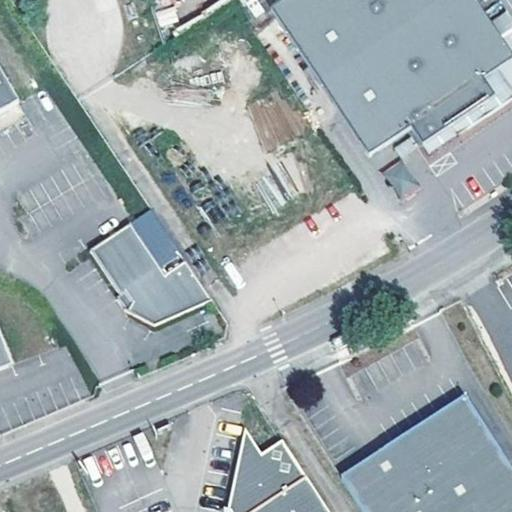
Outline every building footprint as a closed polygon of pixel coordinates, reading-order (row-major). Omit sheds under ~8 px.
[(320,84),(369,159),(412,130),(430,154),(440,148),(511,100),(511,53),(491,23),(476,0),(290,0),(272,12),(287,35),(320,84)] [(511,23),(506,14),(491,23),(511,53),(511,23)] [(267,47),(301,97),(320,84),(287,35),(267,47)] [(0,113),(22,101),(0,63),(0,113)] [(284,93),(249,101),(261,149),(296,140),(284,93)] [(402,159),(382,173),(401,201),(421,188),(402,159)] [(102,244),(91,251),(121,296),(126,293),(133,303),(128,312),(155,326),(213,301),(186,262),(166,276),(131,225),(102,244)] [(0,367),(15,361),(0,327),(0,367)] [(511,511),(511,470),(464,397),(340,477),(362,511),(511,511)] [(260,456),(243,432),(240,453),(260,456)] [(327,511),(282,442),(275,447),(260,456),(240,453),(229,511),(327,511)]
